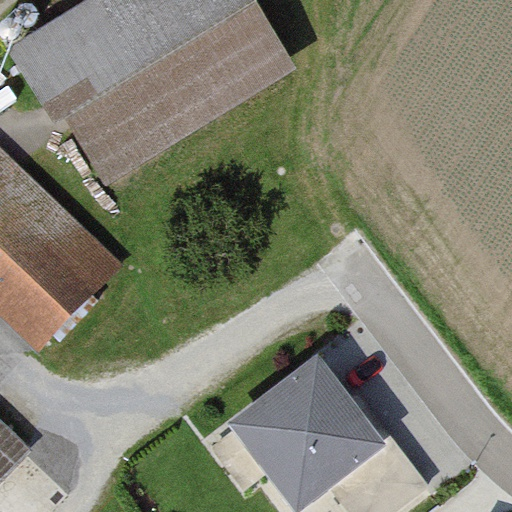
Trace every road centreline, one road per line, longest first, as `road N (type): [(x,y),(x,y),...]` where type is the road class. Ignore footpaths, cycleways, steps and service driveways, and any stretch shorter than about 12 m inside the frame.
road 1 (track): [(91,438),(357,272)]
road 2 (residential): [(357,272),(470,426),(511,465)]
